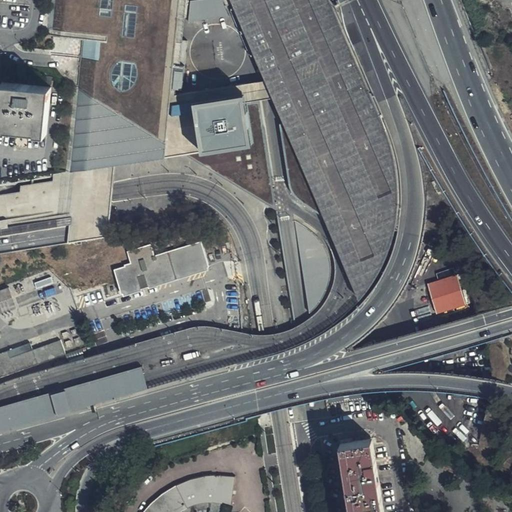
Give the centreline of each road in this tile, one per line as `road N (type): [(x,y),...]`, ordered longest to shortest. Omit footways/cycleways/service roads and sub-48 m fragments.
road 1 (motorway): [(358,0),(408,150),(415,196),(408,248),(382,302),(353,332),(254,380)]
road 2 (motorway): [(366,0),(441,146),(511,255)]
road 3 (motorway): [(511,313),(254,380)]
road 4 (motorway): [(257,399),(511,324)]
road 5 (motorway): [(257,399),(392,379),(511,393)]
road 6 (motorway): [(511,183),(435,0)]
road 7 (tertiary): [(130,415),(0,445)]
road 8 (motorway): [(254,380),(130,415)]
road 9 (primary): [(130,415),(86,432),(25,480)]
road 10 (primary): [(49,503),(79,455),(141,431)]
road 11 (motorway): [(141,431),(257,399)]
